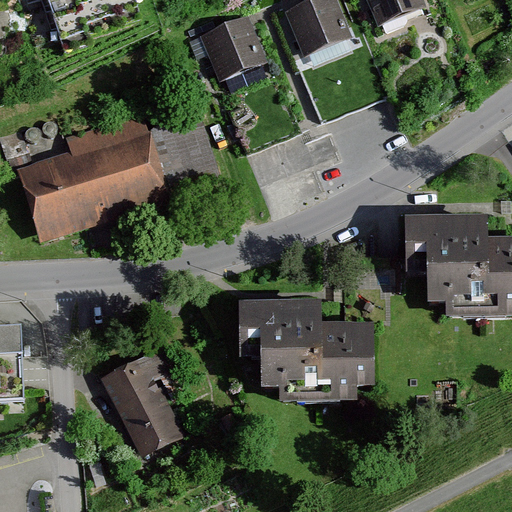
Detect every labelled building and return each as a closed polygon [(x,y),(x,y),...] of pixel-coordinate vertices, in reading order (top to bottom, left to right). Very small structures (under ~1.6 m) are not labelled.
[(134,0),(48,0),(65,52),(90,44),(88,36),(140,19),(134,0)] [(340,0),(328,0),(289,17),(308,61),(358,39),(340,0)] [(423,0),(368,0),(380,29),(427,10),(423,0)] [(250,24),(204,43),(221,85),(267,66),(250,24)] [(76,157),(21,175),(41,237),(167,197),(142,119),(71,142),(76,157)] [(511,305),(511,247),(499,248),(498,219),(412,222),(413,281),(440,281),(441,307),(511,305)] [(332,306),(245,305),(245,365),(274,365),(274,393),(380,394),(380,331),(332,330),(332,306)] [(29,334),(0,335),(0,406),(33,405),(29,334)] [(166,352),(106,384),(149,464),(191,442),(162,386),(179,377),(166,352)]
